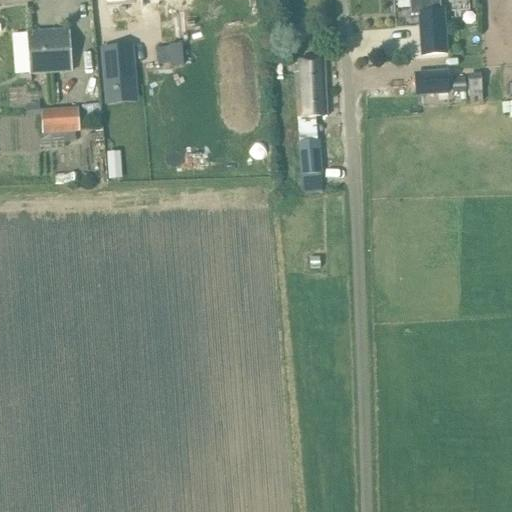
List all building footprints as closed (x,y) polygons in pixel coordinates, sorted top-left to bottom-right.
[(409,0),(411,15),(420,15),(423,56),(445,54),(442,12),(441,12),(439,0),(409,0)] [(72,74),(70,30),(26,32),(29,76),(72,74)] [(116,47),(100,48),(101,61),(104,88),(136,86),(133,45),(116,47)] [(181,45),(169,46),(171,67),(183,65),(181,45)] [(324,61),(293,63),(298,118),(327,117),(324,79),(325,79),(324,61)] [(448,93),(446,73),(415,75),(416,96),(448,93)] [(482,103),(481,74),(467,74),(468,93),(469,92),(469,102),(482,103)] [(39,103),(27,104),(28,117),(40,116),(39,103)] [(79,133),(78,109),(41,110),(42,134),(79,133)] [(120,170),(119,159),(103,160),(104,171),(120,170)] [(320,257),(310,257),(310,270),(320,269),(320,257)]
